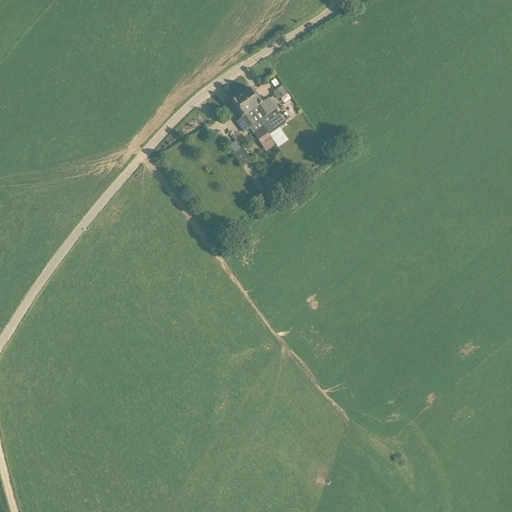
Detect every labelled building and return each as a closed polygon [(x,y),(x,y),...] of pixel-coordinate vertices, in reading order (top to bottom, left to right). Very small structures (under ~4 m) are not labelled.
[(269,99),(263,104),(252,88),(241,96),(259,121),(263,128),(269,136),(286,124),(269,99)] [(284,88),(275,92),(281,105),(290,101),(284,88)] [(231,103),(242,118),(236,122),(243,132),(259,121),(241,96),(231,103)] [(269,136),(263,128),(257,132),(269,149),(275,145),(269,136)] [(241,150),(233,156),(244,169),(251,163),(241,150)] [(257,202),(265,210),(276,200),(267,192),(257,202)]
